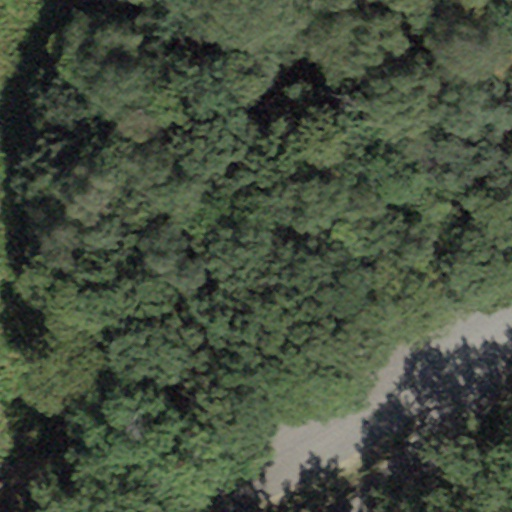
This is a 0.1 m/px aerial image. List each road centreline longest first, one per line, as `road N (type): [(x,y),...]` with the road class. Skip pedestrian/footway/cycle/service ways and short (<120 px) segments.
road 1 (unclassified): [(498,315),(206,493),(156,511)]
road 2 (unclassified): [(354,511),(421,459),(498,315)]
